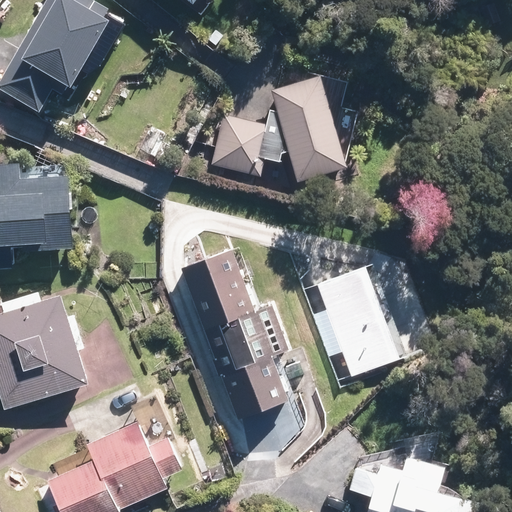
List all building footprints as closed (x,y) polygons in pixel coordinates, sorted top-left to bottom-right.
[(107,9),(92,0),(56,0),(7,86),(39,105),(54,79),(79,93),(120,21),(105,13),(107,9)] [(272,111),(268,128),(231,119),(219,166),(260,176),(266,151),(285,156),(291,131),(305,175),(351,161),(324,76),(278,90),(286,114),(272,111)] [(22,161),(0,163),(0,267),(18,266),(17,248),(78,244),(73,175),(24,178),(22,161)] [(236,252),(186,271),(239,415),(289,397),(236,252)] [(376,262),(319,282),(352,375),(409,355),(376,262)] [(67,291),(0,312),(0,382),(8,408),(93,380),(67,291)] [(145,417),(91,440),(100,455),(51,479),(63,502),(55,506),(57,511),(124,511),(126,511),(124,507),(172,485),(169,474),(189,466),(172,434),(157,441),(145,417)] [(441,511),(448,492),(386,472),(372,511),(441,511)]
